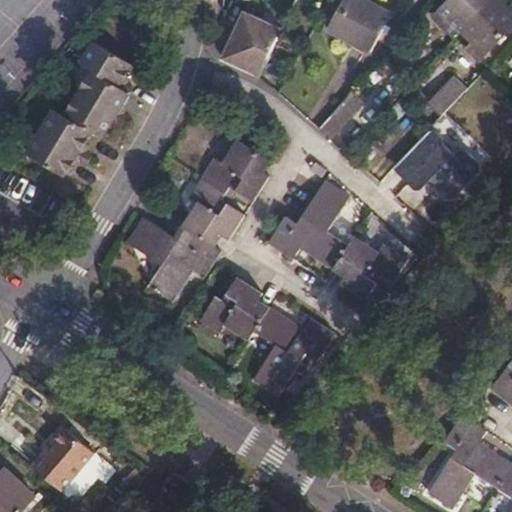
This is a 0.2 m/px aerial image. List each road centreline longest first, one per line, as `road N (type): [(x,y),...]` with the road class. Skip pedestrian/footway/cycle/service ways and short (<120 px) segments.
road 1 (residential): [(356,511),(38,308)]
road 2 (residential): [(38,308),(166,111),(187,51),(193,0)]
